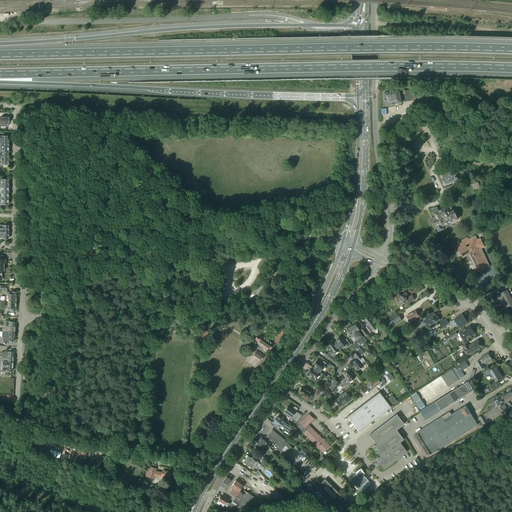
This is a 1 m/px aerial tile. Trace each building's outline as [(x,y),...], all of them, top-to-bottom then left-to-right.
[(405,91),(404,90),(399,90),(384,93),(386,105),(401,103),(414,100),(414,106),(448,109),(450,94),(405,91)] [(0,126),(7,126),(7,123),(8,123),(8,118),(0,118),(0,126)] [(0,144),(4,144),(4,146),(6,145),(6,146),(8,146),(8,140),(7,140),(7,137),(0,136),(0,144)] [(4,146),(4,144),(0,144),(0,151),(8,152),(8,146),(6,146),(6,145),(4,146)] [(8,152),(0,151),(0,159),(2,160),(2,158),(8,158),(8,152)] [(7,164),(8,164),(8,158),(2,158),(2,160),(0,159),(0,164),(1,164),(2,164),(2,168),(7,168),(7,164)] [(445,187),(458,181),(452,168),(440,173),(440,175),(445,187)] [(1,186),(1,185),(0,184),(0,187),(1,187),(1,192),(8,192),(8,186),(1,186)] [(450,206),(450,205),(448,206),(449,206),(446,207),(446,208),(442,210),(441,209),(438,210),(437,208),(432,210),(435,217),(432,218),(432,219),(431,219),(430,221),(431,222),(432,223),(434,222),(437,229),(457,220),(453,211),(450,206)] [(2,226),(2,225),(0,224),(0,232),(8,232),(8,226),(2,226)] [(475,241),(474,237),(467,240),(466,238),(461,241),(462,243),(455,246),(461,257),(468,254),(477,272),(488,266),(479,248),(483,246),(479,239),(475,241)] [(500,302),(510,297),(508,292),(511,291),(509,288),(505,290),(506,290),(496,295),(500,302)] [(16,301),(16,296),(16,292),(12,292),(8,292),(8,295),(8,298),(6,298),(6,300),(16,301)] [(409,297),(406,292),(400,295),(399,294),(395,296),(397,300),(396,301),(399,306),(403,304),(404,306),(415,299),(412,295),(409,297)] [(511,300),(510,297),(500,302),(504,310),(510,306),(511,309),(511,300)] [(16,308),(16,301),(6,300),(5,306),(7,306),(7,311),(10,312),(15,312),(15,308),(16,308)] [(419,317),(416,311),(410,314),(406,316),(410,322),(413,320),(419,317)] [(467,323),(462,314),(454,320),(452,322),(449,323),(452,328),(458,325),(459,328),(467,323)] [(435,315),(423,322),(421,323),(420,321),(413,325),(416,329),(424,324),(427,328),(438,320),(437,319),(438,318),(437,315),(436,316),(435,315)] [(363,319),(368,326),(366,327),(370,332),(372,330),(373,332),(377,329),(374,325),(373,325),(371,323),(372,322),(367,316),(366,316),(365,316),(364,317),(364,318),(363,319)] [(446,319),(439,324),(441,327),(442,329),(449,324),(448,322),(446,319)] [(3,325),(2,331),(14,332),(15,326),(14,326),(14,322),(8,322),(8,321),(4,321),(4,326),(3,325)] [(359,331),(354,324),(351,326),(354,331),(353,331),(356,336),(357,335),(360,339),(361,341),(362,343),(365,342),(365,340),(362,336),(361,334),(360,335),(358,332),(359,331)] [(356,336),(353,331),(354,331),(351,326),(346,329),(351,336),(352,336),(357,343),(356,344),(355,343),(353,345),(357,350),(357,351),(361,356),(364,353),(360,348),(359,348),(358,346),(362,343),(361,341),(360,339),(357,335),(356,336)] [(462,338),(464,341),(475,334),(474,333),(475,333),(473,330),(470,326),(467,328),(465,330),(465,329),(459,333),(461,336),(460,337),(461,339),(462,338)] [(206,339),(210,334),(205,330),(201,334),(206,339)] [(14,338),(14,332),(2,331),(2,337),(4,338),(3,342),(9,343),(9,342),(14,342),(14,338)] [(282,331),(273,344),(261,336),(261,337),(258,335),(254,340),(257,342),(257,343),(259,344),(258,346),(261,348),(262,347),(263,347),(263,349),(263,350),(265,352),(267,352),(268,352),(269,351),(272,347),(273,348),(276,344),(278,346),(284,337),(286,334),(282,331)] [(447,341),(443,343),(445,346),(450,342),(449,341),(458,335),(455,332),(445,338),(447,341)] [(345,340),(341,335),(336,339),(337,341),(335,343),(339,349),(342,347),(345,345),(347,347),(350,345),(346,339),(345,340)] [(482,347),(478,340),(469,346),(467,343),(462,346),(463,349),(468,356),(482,347)] [(339,349),(335,343),(332,345),(331,343),(326,347),(329,352),(328,353),(327,354),(333,358),(336,356),(334,353),(337,351),(339,349)] [(261,361),(264,357),(256,351),(253,355),(261,361)] [(357,371),(363,366),(358,360),(362,357),(360,356),(361,356),(357,351),(353,355),(356,359),(351,363),(357,371)] [(0,359),(0,361),(13,362),(13,356),(12,356),(13,352),(2,352),(2,358),(1,358),(0,359)] [(489,354),(488,353),(480,357),(482,359),(476,363),(480,370),(484,367),(482,364),(484,363),(485,365),(492,360),(490,357),(491,356),(490,353),(489,354)] [(322,363),(317,359),(313,364),(315,365),(313,368),(319,373),(321,370),(322,370),(324,367),(326,369),(329,365),(323,361),(322,363)] [(13,362),(0,361),(0,364),(2,365),(2,371),(12,372),(12,368),(13,368),(13,362)] [(458,373),(468,366),(465,361),(461,365),(459,366),(441,377),(448,387),(459,380),(458,380),(462,378),(458,373)] [(502,377),(496,367),(489,371),(488,370),(483,372),(485,374),(485,375),(486,375),(487,376),(488,376),(491,374),(496,381),(502,377)] [(319,373),(313,368),(311,371),(310,369),(306,375),(311,378),(310,380),(316,384),(318,380),(316,378),(318,375),(319,373)] [(347,386),(350,384),(349,382),(355,378),(349,370),(343,375),(346,379),(343,381),(346,385),(347,386)] [(374,376),(369,380),(370,381),(369,382),(374,388),(378,385),(380,388),(386,384),(381,377),(385,374),(382,371),(375,377),(374,376)] [(338,383),(333,379),(328,387),(334,391),(338,385),(343,388),(346,385),(343,381),(342,380),(338,383)] [(468,382),(420,411),(426,420),(473,390),(468,382)] [(298,390),(297,392),(297,393),(297,394),(304,399),(305,397),(308,399),(311,395),(309,393),(310,392),(307,390),(306,391),(302,387),(299,391),(298,390)] [(340,408),(351,400),(346,392),(335,401),(340,408)] [(379,392),(347,417),(358,432),(390,407),(379,392)] [(511,399),(511,393),(511,392),(503,396),(494,402),(493,399),(489,401),(493,409),(483,415),(478,418),(484,427),(489,424),(486,420),(503,409),(504,410),(507,409),(504,404),(511,399)] [(292,409),(288,406),(284,412),(291,417),(292,417),(295,419),(298,414),(295,412),(295,411),(297,409),(297,408),(295,407),(294,407),(292,409)] [(478,425),(466,406),(451,415),(450,412),(442,416),(442,417),(417,432),(418,434),(414,437),(426,457),(431,454),(478,425)] [(307,424),(312,419),(308,415),(301,423),(304,426),(306,424),(307,424)] [(289,426),(284,422),(285,422),(278,416),(272,423),(278,428),(280,426),(283,428),(283,430),(287,433),(290,431),(291,432),(293,430),(290,427),(289,426)] [(409,446),(390,422),(362,443),(381,468),(409,446)] [(310,427),(304,433),(323,452),(329,446),(310,427)] [(286,457),(292,449),(290,446),(287,444),(287,443),(272,430),(267,437),(279,447),(276,450),(286,457)] [(268,450),(270,447),(266,444),(267,443),(261,438),(257,442),(268,450)] [(268,450),(257,442),(254,446),(260,451),(261,450),(265,453),(268,450)] [(303,448),(300,451),(305,456),(308,452),(306,451),(307,450),(305,448),(305,449),(303,448)] [(253,470),(258,462),(248,455),(243,463),(251,468),(253,470)] [(153,478),(154,476),(166,479),(166,478),(169,479),(171,472),(162,470),(162,473),(155,471),(156,469),(148,467),(145,476),(153,478)] [(353,475),(349,480),(358,489),(361,487),(364,490),(371,484),(367,480),(362,475),(364,473),(360,468),(355,472),(356,473),(354,475),(353,475)] [(226,476),(222,482),(227,486),(231,480),(226,476)] [(325,478),(320,483),(316,479),(311,484),(316,489),(333,506),(334,505),(337,509),(340,511),(343,509),(337,502),(343,496),(325,478)] [(242,493),(241,492),(243,490),(241,489),(243,486),(235,481),(231,487),(234,489),(230,494),(235,497),(232,501),(241,507),(247,506),(253,497),(244,491),(242,493)] [(227,508),(229,504),(226,502),(227,500),(221,496),(220,497),(219,497),(218,499),(218,500),(218,501),(225,505),(224,506),(227,508)]
